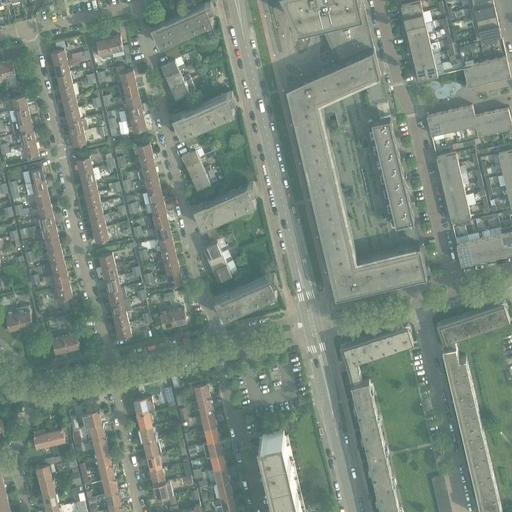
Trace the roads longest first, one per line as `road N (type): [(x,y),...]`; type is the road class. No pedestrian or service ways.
road 1 (residential): [(111,363),(29,29)]
road 2 (residential): [(215,338),(139,5)]
road 3 (residential): [(448,280),(377,0)]
road 4 (tertiary): [(242,30),(297,269)]
road 5 (residential): [(463,511),(417,304)]
road 6 (residential): [(259,511),(217,352)]
road 7 (residential): [(141,511),(113,376)]
